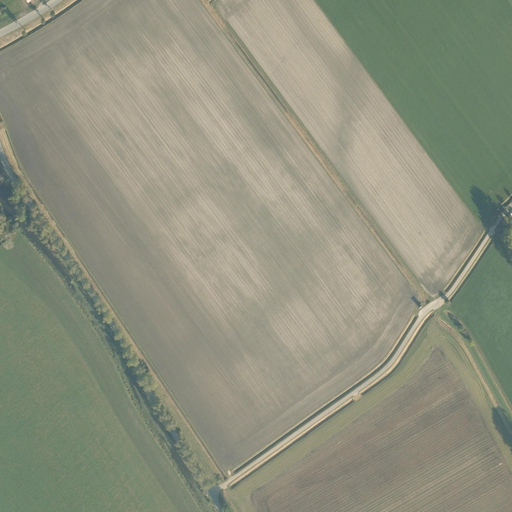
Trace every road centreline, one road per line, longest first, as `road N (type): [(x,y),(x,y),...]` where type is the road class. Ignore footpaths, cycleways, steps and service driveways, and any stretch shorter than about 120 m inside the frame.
road 1 (unclassified): [(210,494),(386,367),(511,205)]
road 2 (tertiary): [(210,494),(0,150)]
road 3 (track): [(511,426),(468,342),(435,304)]
